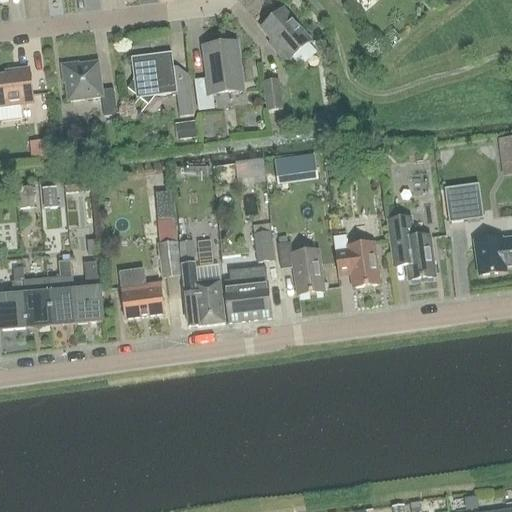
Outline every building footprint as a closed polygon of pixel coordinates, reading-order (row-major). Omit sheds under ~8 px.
[(276,52),(287,64),(311,43),(283,11),(262,30),(279,49),(276,52)] [(241,92),(235,46),(206,50),(210,82),(196,84),(199,111),(213,109),(212,96),(241,92)] [(177,95),(180,119),(194,117),(190,82),(176,84),(172,55),(131,60),(134,82),(128,90),(136,96),(137,100),(128,111),(139,119),(155,98),(177,95)] [(102,99),(104,119),(117,117),(114,91),(102,92),(98,64),(79,67),(79,65),(61,67),(64,85),(66,85),(68,103),(102,99)] [(0,108),(33,105),(29,71),(15,73),(15,76),(0,78),(0,108)] [(268,114),(282,112),(278,82),(264,84),(268,114)] [(321,115),(324,134),(342,131),(339,112),(321,115)] [(195,123),(175,126),(177,142),(197,140),(195,123)] [(503,177),(511,176),(511,139),(499,141),(503,177)] [(49,141),(31,143),(32,159),(51,158),(49,141)] [(301,159),(304,183),(317,182),(314,157),(301,159)] [(249,163),(252,186),(265,184),(263,161),(249,163)] [(185,177),(210,176),(210,169),(185,169),(185,177)] [(90,185),(65,186),(65,196),(90,194),(90,185)] [(478,186),(444,190),(448,225),(483,221),(478,186)] [(37,188),(19,189),(21,211),(39,209),(37,188)] [(42,190),(44,210),(58,209),(56,189),(42,190)] [(181,279),(181,278),(172,193),(156,195),(161,246),(159,246),(163,281),(181,279)] [(387,208),(389,222),(399,221),(397,207),(387,208)] [(409,283),(436,279),(430,238),(415,240),(412,219),(399,221),(389,222),(388,223),(394,268),(406,267),(409,283)] [(258,265),(274,263),(270,235),(254,237),(258,265)] [(353,291),(380,287),(375,245),(348,249),(346,238),(333,239),(339,279),(351,277),(353,291)] [(505,268),(511,267),(511,240),(501,242),(501,240),(475,243),(480,277),(506,274),(505,268)] [(88,244),(89,258),(97,257),(96,243),(88,244)] [(189,330),(225,326),(220,284),(197,286),(193,244),(180,245),(189,330)] [(297,298),(325,294),(319,253),(292,256),(291,245),(278,247),(281,272),(294,270),(297,298)] [(72,293),(74,293),(73,279),(72,279),(71,263),(59,264),(60,280),(48,281),(52,325),(74,323),(75,327),(72,293)] [(72,293),(75,327),(102,324),(97,265),(87,267),(89,291),(74,293),(72,293)] [(24,284),(25,284),(23,270),(13,270),(14,284),(11,284),(13,299),(0,299),(0,333),(28,331),(24,284)] [(266,270),(223,275),(229,325),(272,321),(266,274),(266,270)] [(148,272),(119,276),(125,322),(165,317),(160,285),(150,286),(148,272)] [(28,327),(52,325),(48,281),(25,284),(24,284),(28,331),(29,331),(28,327)] [(476,498),(464,500),(466,511),(478,510),(476,498)]
